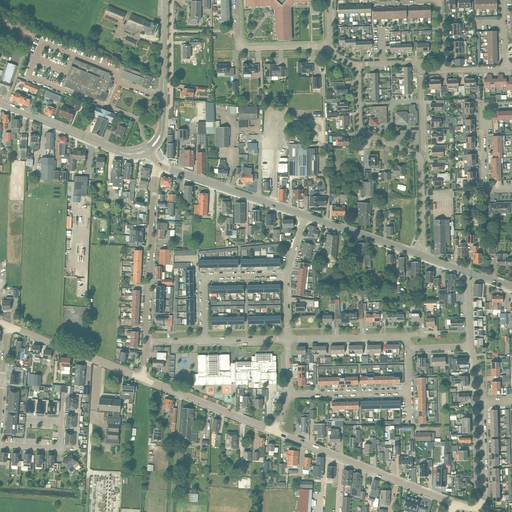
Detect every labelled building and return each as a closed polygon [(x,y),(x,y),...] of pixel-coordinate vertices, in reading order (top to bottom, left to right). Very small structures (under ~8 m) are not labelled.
[(200,20),(200,15),(200,6),(203,6),(203,10),(209,10),(209,0),(192,0),(193,1),(191,1),(191,18),(190,18),(189,24),(197,24),(197,20),(200,20)] [(244,0),(245,4),(247,4),(247,7),(251,6),(255,6),(262,6),(262,5),(267,5),(267,6),(271,6),(275,10),(275,14),(276,14),(276,18),(275,18),(275,25),(276,25),(276,29),(276,30),(276,36),(277,39),(278,39),(278,41),(290,41),(290,34),(291,34),(291,27),(290,27),(290,22),(291,22),(290,15),(289,11),(290,11),(290,7),(294,3),(298,3),(298,2),(302,2),(302,3),(309,2),(312,2),(311,0),(244,0)] [(464,8),(463,0),(457,0),(458,3),(455,3),(455,9),(455,10),(458,10),(458,8),(464,8)] [(463,0),(464,8),(470,8),(470,10),(473,10),(473,3),(470,3),(469,0),(463,0)] [(455,9),(455,3),(455,1),(449,1),(449,5),(446,5),(446,13),(452,13),(452,10),(455,9)] [(108,6),(103,18),(120,26),(126,13),(108,6)] [(125,29),(132,32),(137,34),(138,30),(147,33),(146,34),(148,35),(149,34),(153,36),(158,25),(152,23),(145,20),(131,14),(125,29)] [(452,30),(461,29),(463,29),(464,28),(464,24),(463,23),(463,20),(461,20),(456,21),(456,23),(452,24),(452,30)] [(461,29),(452,30),(453,36),(456,36),(456,39),(457,39),(463,38),(463,35),(461,35),(461,29)] [(134,46),(136,41),(126,37),(124,42),(134,46)] [(463,38),(457,39),(458,41),(454,42),(454,48),(463,47),(463,42),(464,41),(464,38),(463,38)] [(428,43),(422,43),(423,52),(429,52),(429,48),(432,48),(431,41),(428,41),(428,43)] [(423,52),(422,43),(417,44),(417,42),(413,42),(414,49),(417,49),(417,52),(419,52),(419,54),(422,53),(422,52),(423,52)] [(191,51),(190,51),(190,46),(183,46),(183,59),(187,59),(188,59),(193,59),(193,55),(195,55),(195,52),(193,52),(191,52),(191,51)] [(463,47),(454,48),(454,54),(458,54),(458,57),(467,56),(467,53),(465,53),(465,51),(463,51),(463,47)] [(467,56),(458,57),(458,59),(454,60),(455,66),(463,65),(463,67),(466,67),(466,59),(467,59),(467,56)] [(110,74),(74,59),(66,79),(67,79),(65,86),(96,99),(104,102),(107,93),(105,93),(108,86),(111,88),(112,85),(111,84),(112,81),(110,80),(112,76),(110,75),(110,74)] [(0,94),(4,96),(7,90),(9,91),(17,66),(7,62),(0,82),(0,94)] [(143,78),(144,75),(126,68),(127,66),(118,63),(116,68),(124,71),(122,77),(142,85),(145,79),(143,78)] [(284,76),(284,72),(284,67),(278,67),(274,67),(273,66),(274,66),(274,64),(270,64),(269,63),(266,63),(266,64),(264,64),(264,70),(265,70),(266,77),(266,79),(267,79),(270,79),(271,79),(271,77),(272,77),(272,76),(278,76),(278,77),(284,76)] [(313,72),(313,70),(313,65),(306,65),(306,63),(297,63),(297,68),(298,73),(306,73),(306,72),(313,72)] [(224,76),(234,76),(234,68),(230,68),(228,68),(228,64),(216,64),(217,73),(224,73),(224,76)] [(251,64),(248,64),(243,64),(243,69),(243,74),(252,74),(252,73),(258,73),(258,65),(251,65),(251,64)] [(194,81),(194,75),(200,75),(200,70),(187,70),(187,73),(183,73),(183,81),(194,81)] [(145,79),(142,85),(142,86),(148,89),(152,77),(144,75),(143,78),(145,79)] [(464,86),(461,86),(461,92),(461,95),(465,95),(464,91),(470,90),(470,88),(469,78),(464,78),(464,86)] [(475,78),(469,78),(470,88),(475,88),(475,92),(479,92),(478,86),(475,86),(475,78)] [(429,87),(425,87),(426,94),(430,94),(430,92),(431,92),(431,90),(435,89),(435,79),(429,80),(429,87)] [(440,79),(435,79),(435,89),(440,89),(441,93),(441,96),(444,96),(444,93),(444,87),(441,87),(440,79)] [(447,87),(444,87),(444,93),(446,93),(447,93),(447,89),(452,89),(452,79),(446,79),(447,87)] [(458,79),(452,79),(452,89),(452,92),(458,92),(458,93),(461,92),(461,86),(458,86),(458,79)] [(337,94),(342,94),(347,94),(347,90),(347,86),(340,86),(340,82),(335,83),(330,83),(330,87),(333,87),(333,89),(335,90),(337,90),(337,94)] [(182,96),(185,97),(185,101),(192,101),(194,90),(190,89),(183,88),(182,96)] [(46,91),(44,96),(59,102),(61,97),(46,91)] [(20,94),(20,95),(21,93),(18,92),(18,94),(15,92),(12,100),(17,102),(20,94)] [(20,94),(17,102),(23,104),(26,97),(20,95),(20,94)] [(26,95),(26,97),(23,104),(29,106),(32,99),(29,98),(29,97),(26,95)] [(340,99),(335,99),(333,99),(333,103),(337,103),(337,111),(348,110),(347,102),(340,102),(340,99)] [(464,108),(473,108),(473,102),(468,102),(468,99),(461,100),(462,108),(464,108)] [(444,108),(442,108),(441,104),(444,104),(444,100),(437,100),(437,104),(430,104),(431,111),(442,111),(442,112),(444,112),(444,108)] [(49,101),(47,105),(47,106),(44,113),(52,117),(55,108),(50,106),(52,102),(49,101)] [(196,102),(196,135),(198,135),(204,135),(204,102),(196,102)] [(411,126),(415,126),(416,125),(416,123),(418,123),(417,111),(415,111),(415,105),(414,105),(410,105),(409,106),(410,113),(408,113),(406,112),(396,112),(395,114),(395,124),(397,125),(406,125),(408,123),(410,123),(410,125),(411,126)] [(71,119),(73,115),(75,111),(62,106),(59,114),(71,119)] [(370,126),(378,126),(378,123),(387,123),(386,106),(371,106),(372,115),(374,115),(374,117),(369,117),(370,126)] [(91,133),(102,137),(108,121),(113,122),(116,115),(111,113),(111,112),(102,109),(101,109),(96,107),(96,108),(93,116),(97,118),(91,133)] [(257,120),(257,108),(239,108),(239,120),(239,127),(248,127),(248,120),(257,120)] [(462,112),(462,114),(459,114),(459,115),(459,118),(462,118),(468,117),(468,114),(474,114),(473,108),(464,108),(464,111),(462,112)] [(338,122),(336,123),(337,127),(338,128),(339,128),(345,128),(346,128),(348,128),(348,116),(339,116),(339,122),(338,122)] [(444,116),(442,116),(437,116),(437,119),(431,119),(431,127),(441,127),(441,122),(444,122),(444,116)] [(469,120),(468,117),(462,118),(462,123),(465,123),(465,126),(474,125),(474,120),(469,120)] [(13,119),(13,128),(12,128),(12,133),(18,133),(19,128),(20,128),(20,120),(13,119)] [(122,137),(126,128),(127,124),(121,121),(119,126),(116,134),(122,137)] [(465,126),(465,129),(462,129),(463,135),(469,134),(469,131),(474,131),(474,125),(465,126)] [(228,127),(215,127),(205,127),(205,134),(215,134),(215,147),(228,147),(228,127)] [(173,129),(168,129),(168,135),(167,135),(167,158),(168,159),(173,159),(173,156),(177,156),(177,148),(176,148),(176,143),(175,143),(175,142),(173,142),(173,129)] [(178,140),(188,140),(187,129),(178,129),(178,140)] [(444,131),(442,131),(437,131),(437,134),(431,134),(432,142),(441,141),(441,136),(444,136),(444,131)] [(31,134),(30,139),(31,139),(30,143),(34,143),(34,149),(39,149),(39,140),(40,134),(31,134)] [(342,134),(333,134),(333,140),(338,140),(338,146),(349,145),(348,138),(342,138),(342,134)] [(469,137),(469,134),(463,135),(463,140),(466,140),(466,143),(475,143),(474,137),(469,137)] [(463,149),(461,149),(461,152),(463,152),(470,152),(470,149),(475,149),(475,143),(466,143),(466,149),(463,149)] [(306,144),(298,144),(289,144),(289,163),(298,163),(298,176),(307,176),(306,155),(306,144)] [(446,145),(443,145),(438,146),(438,149),(432,149),(432,156),(443,156),(443,149),(446,149),(446,145)] [(185,150),(185,154),(184,167),(193,167),(193,150),(190,150),(190,149),(186,149),(186,150),(185,150)] [(68,171),(74,171),(75,166),(75,159),(81,160),(81,159),(85,159),(85,151),(73,150),(73,155),(70,154),(70,166),(68,166),(68,171)] [(470,155),(470,152),(463,152),(463,155),(466,155),(466,160),(475,160),(475,154),(470,155)] [(197,153),(197,173),(197,174),(205,174),(205,153),(197,153)] [(377,154),(369,154),(369,165),(370,165),(370,167),(381,167),(381,160),(381,161),(377,161),(377,154)] [(306,155),(307,176),(314,176),(314,155),(306,155)] [(53,180),(54,168),(54,160),(54,158),(41,158),(41,159),(38,158),(38,164),(41,164),(40,180),(53,180)] [(93,167),(93,172),(93,174),(96,174),(97,171),(100,171),(100,166),(104,166),(104,164),(105,164),(105,162),(104,162),(104,158),(97,158),(96,167),(93,167)] [(112,187),(121,188),(123,177),(120,177),(121,169),(121,161),(114,160),(113,168),(112,176),(111,176),(110,183),(113,183),(112,187)] [(214,169),(214,173),(218,174),(218,177),(227,178),(227,173),(227,166),(225,166),(225,160),(220,160),(219,166),(218,166),(218,169),(214,169)] [(446,160),(443,160),(438,160),(439,163),(432,163),(433,171),(444,171),(443,163),(446,163),(446,160)] [(475,160),(466,160),(466,164),(464,164),(464,169),(470,169),(470,166),(476,166),(475,160)] [(131,180),(132,168),(132,163),(125,163),(125,171),(124,171),(123,179),(131,180)] [(298,163),(289,163),(288,176),(298,176),(298,163)] [(287,164),(278,164),(277,172),(286,173),(287,164)] [(399,176),(400,176),(405,176),(405,166),(399,166),(399,167),(393,167),(393,175),(399,175),(399,176)] [(147,189),(147,188),(148,185),(151,170),(150,169),(143,168),(139,187),(147,189)] [(247,168),(247,182),(252,182),(252,179),(256,179),(256,174),(251,174),(251,168),(247,168)] [(470,169),(464,169),(464,175),(467,175),(467,178),(476,178),(476,172),(471,172),(470,169)] [(67,172),(60,171),(59,181),(66,181),(67,172)] [(449,174),(443,174),(438,174),(438,178),(433,178),(433,185),(442,185),(441,182),(450,180),(449,176),(449,174)] [(87,196),(87,182),(88,177),(74,176),(73,196),(87,196)] [(171,186),(171,183),(172,178),(161,177),(160,185),(167,186),(166,189),(170,189),(171,186)] [(476,178),(467,178),(467,181),(462,181),(462,187),(471,186),(471,183),(476,183),(476,178)] [(279,189),(279,196),(278,201),(286,201),(287,180),(282,180),(281,189),(279,189)] [(361,182),(360,196),(373,197),(374,183),(361,182)] [(131,184),(130,193),(122,193),(122,198),(133,199),(134,184),(131,184)] [(184,186),(184,191),(183,203),(192,203),(193,191),(193,186),(184,186)] [(293,190),(293,195),(293,200),(303,200),(303,197),(306,197),(306,191),(302,191),(302,190),(293,190)] [(317,208),(318,207),(319,207),(319,206),(326,206),(326,197),(319,197),(319,196),(316,196),(316,192),(310,192),(310,196),(310,206),(314,207),(314,208),(317,208)] [(195,205),(194,210),(194,215),(207,215),(208,194),(199,193),(199,205),(195,205)] [(158,202),(158,207),(168,208),(168,215),(171,215),(171,216),(174,216),(175,203),(158,202)] [(222,202),(222,207),(222,214),(230,214),(230,202),(222,202)] [(358,202),(357,211),(356,216),(361,217),(360,226),(369,226),(371,203),(358,202)] [(235,203),(235,208),(235,223),(245,223),(245,203),(235,203)] [(493,216),(499,216),(499,213),(511,213),(510,203),(499,203),(499,204),(489,205),(490,213),(493,213),(493,216)] [(259,222),(259,215),(259,210),(251,210),(251,222),(259,222)] [(267,214),(266,219),(266,225),(267,225),(266,229),(273,230),(273,225),(274,225),(274,215),(267,214)] [(227,218),(227,230),(227,235),(230,235),(236,235),(237,235),(237,230),(233,230),(233,218),(227,218)] [(284,233),(286,233),(291,233),(291,228),(293,228),(293,220),(282,220),(283,228),(284,228),(284,233)] [(449,232),(449,226),(449,220),(438,220),(434,220),(434,255),(445,254),(445,243),(450,243),(449,232)] [(157,222),(157,230),(162,230),(167,230),(167,227),(167,222),(162,222),(157,222)] [(387,227),(386,230),(386,235),(393,235),(393,231),(394,231),(394,227),(394,222),(389,222),(389,227),(387,227)] [(127,225),(127,229),(130,229),(129,235),(132,236),(142,236),(143,236),(143,232),(143,229),(138,229),(138,225),(130,225),(127,225)] [(310,241),(315,242),(316,238),(317,238),(318,236),(318,231),(315,230),(316,227),(309,226),(308,237),(309,237),(308,241),(310,241)] [(157,230),(156,238),(161,238),(165,238),(165,234),(162,234),(162,230),(157,230)] [(129,242),(129,246),(137,246),(137,243),(142,243),(142,240),(143,240),(143,236),(142,236),(132,236),(129,235),(129,242)] [(327,235),(326,240),(324,259),(328,260),(328,261),(335,261),(337,236),(327,235)] [(310,241),(309,244),(305,243),(304,245),(303,245),(302,248),(311,251),(312,248),(315,249),(317,243),(315,242),(310,241)] [(371,269),(371,260),(371,255),(366,255),(366,243),(357,243),(358,256),(357,256),(358,259),(362,259),(362,269),(371,269)] [(457,247),(457,253),(458,258),(466,258),(465,243),(459,243),(459,247),(457,247)] [(473,260),(473,263),(481,264),(482,253),(477,253),(477,246),(473,246),(473,260)] [(311,251),(302,248),(302,249),(301,252),(302,252),(301,255),(305,256),(304,260),(303,260),(311,261),(313,255),(310,254),(311,251)] [(173,251),(170,251),(170,250),(160,249),(159,264),(169,265),(173,265),(173,251)] [(508,254),(502,254),(497,254),(497,264),(505,264),(505,265),(511,264),(511,258),(507,259),(507,256),(508,256),(508,254)] [(419,277),(419,267),(419,262),(411,262),(411,271),(407,271),(407,277),(419,277)] [(433,271),(425,271),(425,283),(433,283),(433,286),(435,286),(440,286),(440,278),(436,278),(436,279),(433,279),(433,271)] [(447,292),(447,304),(454,304),(454,293),(453,293),(453,290),(454,289),(455,275),(449,274),(447,292)] [(481,297),(482,284),(474,284),(473,296),(473,297),(481,297)] [(485,307),(485,311),(486,315),(488,315),(489,313),(492,313),(493,315),(497,315),(497,310),(497,295),(492,295),(492,302),(489,302),(489,303),(485,303),(485,307)] [(2,301),(2,310),(3,310),(3,311),(5,311),(6,310),(10,310),(10,305),(12,305),(12,297),(6,297),(6,301),(2,301)] [(473,297),(473,298),(473,297),(478,297),(478,300),(476,300),(476,301),(473,301),(473,307),(478,307),(482,307),(481,302),(485,302),(485,298),(481,298),(481,297),(473,297)] [(296,312),(304,312),(304,308),(314,308),(314,300),(302,299),(302,303),(295,304),(296,312)] [(339,304),(335,304),(335,311),(335,319),(341,319),(342,322),(349,322),(349,313),(339,313),(339,304)] [(358,313),(349,313),(349,322),(356,322),(356,319),(363,319),(363,311),(366,311),(366,304),(362,304),(362,310),(358,310),(358,313)] [(422,307),(420,308),(414,308),(415,313),(411,313),(411,321),(419,320),(419,313),(422,313),(422,307)] [(478,307),(478,310),(476,310),(476,311),(473,311),(473,317),(479,317),(482,316),(482,312),(485,311),(485,307),(482,307),(478,307)] [(395,321),(395,314),(388,314),(386,314),(386,312),(382,312),(382,319),(388,319),(388,321),(395,321)] [(395,314),(395,321),(403,321),(403,319),(409,319),(409,312),(405,312),(405,314),(403,314),(403,313),(395,314)] [(479,317),(479,319),(477,319),(477,320),(473,321),(473,326),(479,326),(482,326),(482,321),(486,321),(486,316),(482,316),(479,317)] [(172,318),(161,318),(156,317),(155,324),(163,324),(163,321),(167,322),(167,326),(172,326),(172,318)] [(448,325),(449,331),(456,330),(456,327),(462,327),(462,320),(450,320),(450,325),(448,325)] [(479,326),(479,329),(477,329),(477,330),(473,330),(474,336),(479,336),(482,336),(482,335),(482,331),(486,331),(486,326),(482,326),(479,326)] [(127,331),(126,335),(131,335),(131,339),(138,339),(138,332),(133,331),(127,331)] [(479,336),(479,338),(477,338),(477,340),(474,340),(474,344),(475,345),(486,345),(483,345),(482,340),(486,340),(486,335),(482,335),(482,336),(479,336)] [(126,343),(126,346),(130,346),(130,347),(132,347),(137,347),(138,339),(131,339),(130,343),(128,343),(126,343)] [(17,341),(15,349),(21,350),(24,351),(24,349),(21,348),(22,347),(22,342),(17,341)] [(33,345),(32,350),(32,353),(35,354),(34,358),(38,358),(39,354),(40,346),(33,345)] [(297,351),(297,352),(297,354),(301,354),(301,358),(304,358),(304,363),(309,363),(310,363),(309,356),(309,355),(306,355),(306,353),(305,353),(305,347),(297,347),(297,351)] [(127,353),(123,352),(124,349),(116,348),(115,355),(119,356),(119,360),(125,361),(127,353)] [(15,349),(14,359),(19,360),(20,358),(22,359),(23,352),(24,351),(21,350),(15,349)] [(44,350),(44,355),(43,358),(43,362),(46,363),(47,359),(50,359),(51,356),(51,351),(44,350)] [(166,353),(157,352),(157,358),(157,360),(152,359),(152,366),(157,367),(157,366),(159,366),(159,368),(163,368),(164,361),(166,361),(166,353)] [(194,375),(194,385),(198,385),(231,384),(231,385),(232,385),(231,380),(235,380),(236,380),(248,380),(252,380),(252,383),(252,382),(260,382),(260,378),(268,378),(268,380),(276,380),(277,380),(277,372),(276,372),(276,356),(272,356),(272,354),(255,354),(255,356),(252,356),(252,358),(252,362),(235,362),(235,365),(231,365),(229,365),(229,356),(229,354),(220,355),(218,355),(217,355),(208,356),(208,355),(208,356),(206,356),(206,355),(197,355),(198,355),(198,372),(198,375),(194,375)] [(61,358),(60,363),(60,366),(61,366),(60,370),(61,370),(61,374),(69,374),(69,371),(70,371),(71,358),(61,358)] [(429,375),(429,368),(428,363),(425,363),(425,358),(417,358),(418,370),(426,370),(426,376),(429,375)] [(452,363),(449,363),(449,369),(455,369),(455,365),(467,365),(466,358),(452,359),(452,363)] [(76,365),(76,370),(74,385),(83,386),(85,370),(85,366),(76,365)] [(10,380),(9,383),(10,383),(10,384),(18,385),(19,378),(23,379),(24,370),(15,369),(15,370),(16,370),(15,373),(11,373),(10,380)] [(27,381),(26,385),(40,387),(41,375),(27,374),(27,381)] [(120,393),(120,398),(129,399),(128,403),(133,404),(134,390),(136,390),(136,386),(134,386),(134,384),(123,384),(122,393),(120,393)] [(52,385),(52,391),(70,393),(70,390),(70,386),(52,385)] [(67,399),(67,402),(81,403),(81,397),(82,397),(82,394),(76,394),(76,397),(68,396),(68,399),(67,399)] [(243,403),(243,407),(250,407),(250,400),(252,400),(252,396),(243,396),(243,403)] [(97,411),(97,412),(104,413),(104,410),(114,411),(113,412),(113,417),(115,417),(119,417),(119,413),(120,412),(120,404),(122,404),(122,402),(121,402),(121,400),(100,398),(99,410),(97,410),(97,411)] [(37,409),(38,399),(31,399),(31,402),(26,402),(26,412),(26,413),(30,414),(30,413),(33,413),(33,409),(37,409)] [(48,410),(48,400),(43,400),(43,403),(38,403),(38,399),(37,409),(37,413),(37,414),(41,414),(44,414),(44,410),(48,410)] [(173,400),(165,399),(163,406),(165,406),(164,412),(172,414),(172,408),(173,408),(174,404),(172,404),(173,400)] [(59,411),(60,401),(54,400),(54,404),(49,403),(49,400),(48,400),(48,410),(48,414),(48,415),(52,415),(52,414),(55,414),(55,410),(59,411)] [(80,409),(81,403),(67,402),(67,406),(68,406),(67,408),(75,409),(75,412),(81,412),(81,409),(80,409)] [(182,408),(182,413),(179,440),(191,441),(191,440),(196,440),(197,433),(194,433),(195,421),(193,421),(194,409),(182,408)] [(81,416),(81,412),(75,412),(75,415),(67,415),(67,417),(66,417),(66,420),(79,421),(80,416),(81,416)] [(301,417),(301,432),(307,432),(307,429),(307,426),(309,426),(309,419),(309,414),(307,414),(307,415),(301,415),(301,417)] [(106,439),(105,443),(119,444),(119,440),(117,440),(118,433),(119,426),(120,426),(121,417),(119,417),(115,417),(113,417),(107,416),(107,424),(108,424),(107,439),(106,439)] [(462,418),(462,426),(470,426),(470,418),(462,418)] [(213,419),(213,424),(212,431),(219,432),(220,420),(213,419)] [(79,427),(79,421),(66,420),(66,424),(67,424),(66,426),(74,427),(74,430),(80,430),(80,427),(79,427)] [(313,424),(313,432),(317,432),(317,438),(325,438),(325,424),(313,424)] [(163,428),(154,427),(153,439),(162,440),(163,428)] [(80,434),(80,430),(74,430),(73,433),(66,433),(66,435),(65,435),(65,439),(78,439),(79,434),(80,434)] [(349,438),(349,443),(349,448),(356,448),(356,441),(360,441),(360,430),(353,430),(353,438),(349,438)] [(434,433),(430,433),(415,433),(415,441),(430,441),(434,441),(434,433)] [(226,434),(225,448),(237,449),(238,439),(237,439),(237,435),(226,434)] [(364,444),(365,447),(365,452),(373,452),(372,446),(376,446),(375,437),(370,438),(370,444),(364,444)] [(78,445),(78,439),(65,439),(65,442),(65,445),(73,445),(73,448),(79,449),(79,445),(78,445)] [(415,457),(415,451),(414,451),(414,441),(410,441),(410,451),(412,451),(412,453),(408,453),(408,457),(399,457),(399,469),(412,468),(412,457),(415,457)] [(274,444),(268,444),(267,450),(268,450),(268,455),(273,455),(273,452),(277,453),(278,448),(274,447),(274,444)] [(379,453),(379,456),(379,461),(391,461),(390,456),(391,456),(392,456),(392,451),(391,445),(384,445),(384,444),(383,444),(383,445),(380,445),(381,449),(382,449),(382,453),(379,453)] [(453,446),(451,446),(451,451),(456,451),(456,454),(459,454),(459,460),(463,460),(464,460),(467,460),(466,451),(458,451),(458,446),(453,446)] [(0,464),(6,465),(6,469),(9,469),(10,460),(6,460),(7,453),(4,452),(1,451),(1,452),(0,452),(0,458),(0,464)] [(11,466),(18,466),(17,470),(21,470),(22,461),(18,461),(19,453),(16,453),(16,452),(13,452),(13,453),(12,453),(11,466)] [(23,466),(28,467),(27,470),(33,471),(33,462),(30,462),(31,454),(28,454),(28,453),(25,453),(25,454),(24,454),(23,466)] [(45,462),(42,462),(42,455),(40,455),(40,454),(37,454),(36,454),(35,467),(41,467),(41,468),(45,469),(45,462)] [(69,455),(67,457),(75,468),(79,465),(72,454),(70,456),(69,455)] [(54,456),(47,455),(47,465),(48,465),(47,468),(54,468),(53,469),(57,469),(57,463),(54,463),(54,456)] [(64,460),(62,461),(70,472),(72,474),(77,471),(75,468),(67,457),(64,459),(64,460)] [(304,457),(303,462),(302,470),(309,471),(311,458),(304,457)] [(313,471),(313,476),(318,476),(321,476),(322,476),(323,462),(323,457),(317,457),(317,466),(313,466),(313,471)] [(427,464),(419,465),(419,476),(428,476),(428,468),(431,467),(431,460),(426,460),(427,464)] [(327,478),(334,478),(335,467),(335,466),(327,466),(327,478)] [(436,468),(436,482),(436,487),(445,487),(446,468),(436,468)] [(342,476),(341,485),(345,485),(346,486),(348,486),(348,485),(351,485),(352,475),(352,470),(344,469),(343,476),(342,476)] [(352,487),(351,496),(360,496),(361,492),(360,492),(361,479),(359,479),(359,478),(360,473),(354,473),(353,478),(353,487),(352,487)] [(461,477),(458,477),(458,476),(455,476),(455,490),(461,489),(461,487),(464,487),(464,483),(461,483),(461,477)] [(374,479),(372,484),(370,489),(372,489),(368,499),(377,502),(378,499),(378,498),(376,498),(378,491),(379,490),(376,489),(379,481),(374,479)] [(310,511),(311,491),(299,490),(298,511),(310,511)] [(380,504),(380,507),(385,507),(387,507),(388,506),(388,505),(389,505),(390,496),(390,491),(381,490),(381,495),(380,504)] [(349,511),(350,497),(343,497),(341,511),(349,511)] [(406,497),(403,506),(405,507),(404,511),(408,511),(409,508),(414,509),(415,510),(415,511),(414,511),(425,511),(427,509),(420,507),(419,507),(417,507),(419,501),(406,497)]
